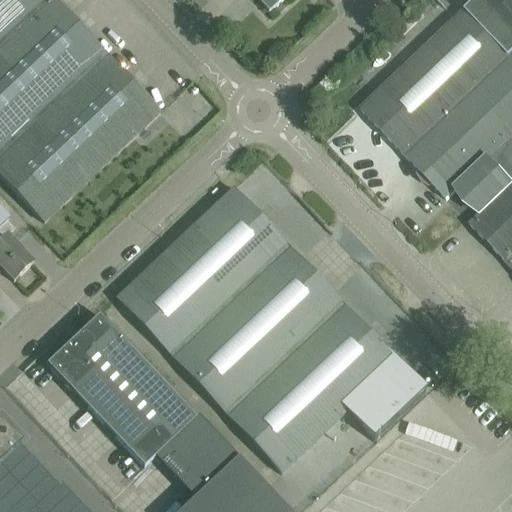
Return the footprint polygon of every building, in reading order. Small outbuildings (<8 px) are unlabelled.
[(0,0),(0,180),(43,226),(160,115),(50,0),(0,0)] [(255,0),(268,14),(282,0),(255,0)] [(511,0),(477,0),(476,1),(360,112),(404,159),(445,202),(511,271),(511,0)] [(176,196),(187,207),(208,188),(198,177),(176,196)] [(372,443),(424,395),(232,191),(116,301),(280,476),(345,414),(372,443)] [(7,238),(0,244),(0,269),(13,284),(32,266),(7,238)] [(143,470),(196,421),(98,318),(46,367),(143,470)] [(434,401),(412,422),(461,473),(483,452),(434,401)] [(0,455),(5,461),(20,447),(23,445),(0,420),(0,455)] [(5,461),(0,465),(0,472),(6,479),(30,457),(20,447),(5,461)] [(187,476),(210,458),(202,448),(189,459),(182,451),(173,458),(187,476)] [(39,467),(30,457),(6,479),(16,489),(39,467)] [(182,511),(286,511),(238,460),(182,511)] [(49,477),(39,467),(16,489),(25,499),(49,477)] [(49,477),(25,499),(35,509),(58,488),(49,477)] [(6,479),(0,485),(0,504),(16,489),(6,479)] [(490,499),(502,511),(511,511),(511,484),(509,482),(490,499)] [(61,485),(58,488),(35,509),(37,511),(52,511),(71,495),(61,485)] [(16,489),(0,504),(0,511),(12,511),(25,499),(16,489)] [(71,495),(52,511),(72,511),(80,505),(71,495)] [(32,511),(35,509),(25,499),(12,511),(32,511)]
